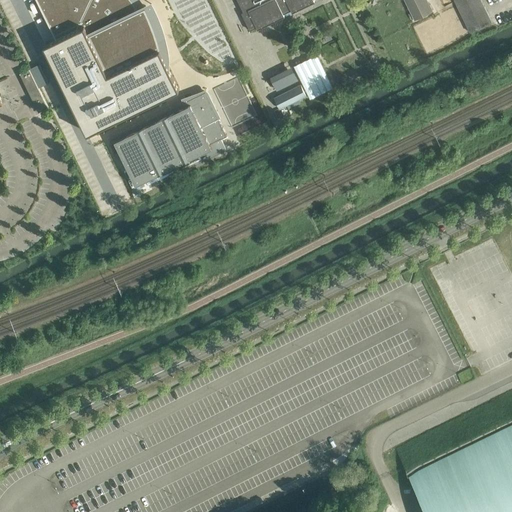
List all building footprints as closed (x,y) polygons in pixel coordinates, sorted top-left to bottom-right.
[(38,0),(57,37),(56,38),(45,43),(44,43),(45,46),(49,53),(87,132),(167,94),(178,88),(180,88),(178,84),(175,78),(174,75),(173,73),(171,70),(170,68),(169,67),(168,67),(165,69),(162,52),(158,36),(152,21),(146,6),(139,9),(134,3),(132,0),(38,0)] [(238,0),(244,11),(242,12),(250,29),(256,26),(257,29),(284,16),(283,13),(291,9),(292,12),(314,1),(314,0),(238,0)] [(415,18),(431,11),(425,0),(407,0),(406,0),(415,18)] [(481,0),(454,0),(470,32),(492,21),(481,0)] [(294,65),(310,99),(333,87),(317,54),(294,65)] [(40,63),(30,68),(39,87),(49,82),(40,63)] [(291,66),(269,77),(276,89),(297,79),(291,66)] [(30,68),(29,68),(20,73),(38,112),(48,107),(39,87),(30,68)] [(301,84),(274,97),(279,108),(287,104),(299,98),(306,95),(301,84)] [(132,127),(109,138),(111,143),(115,141),(136,184),(147,179),(150,186),(226,149),(221,138),(227,135),(219,118),(205,91),(185,101),(183,102),(132,127)] [(271,128),(265,118),(256,123),(262,133),(271,128)] [(511,511),(511,419),(406,471),(408,475),(410,474),(413,479),(416,478),(419,486),(420,488),(415,491),(412,492),(417,502),(421,511),(423,510),(430,507),(432,511),(511,511)]
